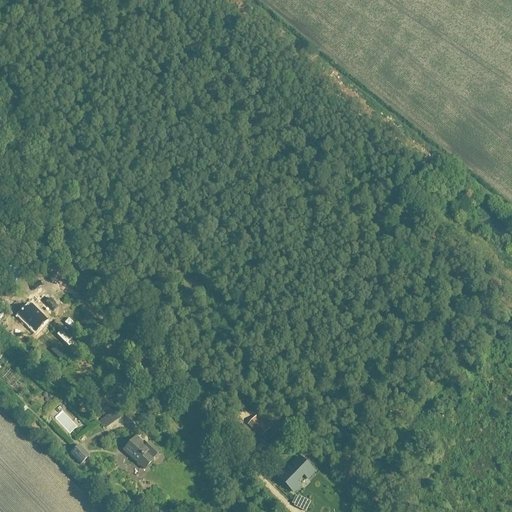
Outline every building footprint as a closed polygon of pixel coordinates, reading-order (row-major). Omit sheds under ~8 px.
[(33,307),(22,318),(38,334),(48,323),(33,307)] [(107,428),(119,421),(114,413),(102,420),(107,428)] [(258,417),(249,427),(261,439),(270,429),(258,417)] [(144,471),(152,461),(159,453),(149,444),(144,449),(142,447),(144,445),(136,438),(123,451),(144,471)] [(257,448),(260,451),(258,454),(265,461),(274,452),(264,441),(257,448)] [(88,456),(79,445),(71,451),(80,463),(88,456)] [(287,471),(286,472),(280,479),(281,480),(294,493),(301,485),(297,482),(304,476),(307,479),(314,472),(300,458),(293,465),(296,468),(290,475),(287,471)] [(319,474),(313,479),(320,487),(326,482),(319,474)]
